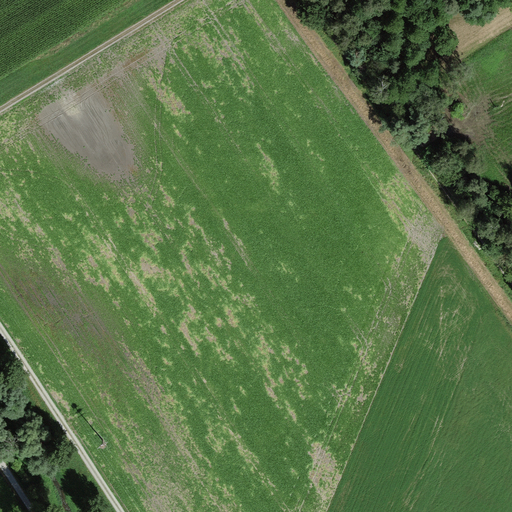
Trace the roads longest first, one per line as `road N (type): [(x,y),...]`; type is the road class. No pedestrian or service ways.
road 1 (track): [(304,0),(511,283)]
road 2 (track): [(115,511),(0,336)]
road 3 (track): [(0,106),(173,0)]
